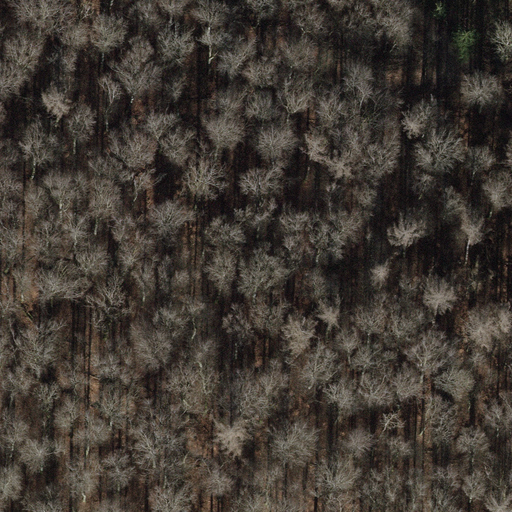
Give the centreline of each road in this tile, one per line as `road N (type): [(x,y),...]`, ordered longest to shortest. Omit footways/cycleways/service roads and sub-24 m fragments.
road 1 (track): [(0,344),(317,511)]
road 2 (track): [(467,62),(419,93),(377,93),(148,0)]
road 3 (track): [(511,113),(413,0)]
